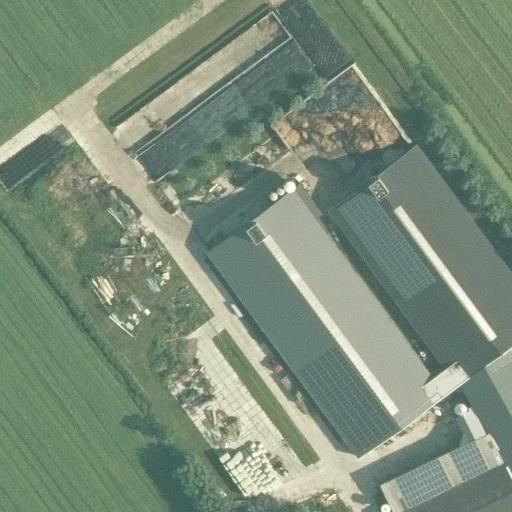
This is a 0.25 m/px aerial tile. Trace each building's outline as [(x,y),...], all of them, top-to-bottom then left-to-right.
[(221,47),(241,78),(179,118),(196,145),(316,68),(279,10),(221,47)] [(156,143),(142,161),(163,178),(182,155),(185,157),(194,146),(184,138),(177,147),(172,142),(166,150),(156,143)] [(511,277),(411,143),(326,207),(459,385),(510,347),(511,345),(511,277)] [(357,461),(459,385),(448,370),(438,377),(297,188),(205,257),(357,461)] [(90,213),(92,223),(117,217),(115,207),(90,213)] [(135,382),(154,373),(159,385),(175,378),(165,357),(151,364),(141,344),(121,353),(135,382)] [(511,354),(459,385),(511,477),(511,345),(510,347),(511,350),(511,354)] [(210,427),(248,492),(278,475),(269,460),(287,449),(255,395),(231,409),(234,413),(210,427)] [(511,487),(488,436),(379,487),(390,511),(476,511),(499,501),(511,494),(511,487)]
